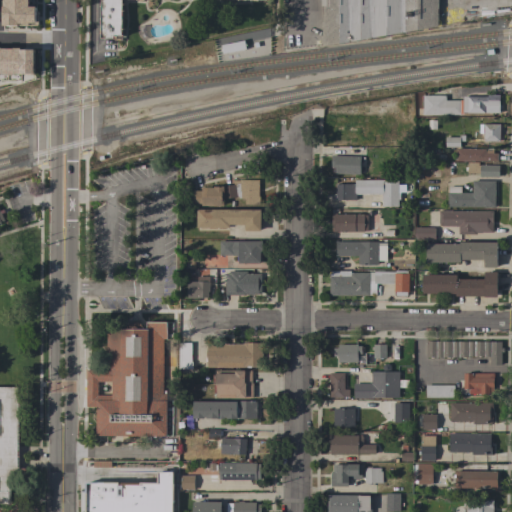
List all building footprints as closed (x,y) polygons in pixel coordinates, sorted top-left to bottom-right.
[(122,0),(122,3),(123,3),(123,11),(122,11),(122,28),(123,28),(123,36),(116,36),(116,38),(100,38),(100,33),(100,28),(101,28),(101,0),(122,0)] [(322,46),(322,22),(321,22),(321,0),(437,0),(437,26),(322,46)] [(0,2),(29,2),(32,2),(32,8),(33,8),(33,17),(6,17),(6,16),(0,16),(0,2)] [(463,87),(463,97),(487,97),(487,95),(499,95),(499,112),(461,113),(461,114),(422,115),(422,95),(444,95),(444,87),(463,87)] [(410,148),(394,149),(394,136),(388,136),(388,131),(394,131),(394,119),(410,119),(410,148)] [(331,139),(331,124),(362,124),(362,139),(331,139)] [(503,141),(483,141),(483,138),(481,138),(482,133),(479,133),(479,124),(483,124),(503,124),(503,141)] [(443,146),(443,143),(445,143),(445,137),(458,137),(458,135),(465,135),(464,141),(466,141),(466,147),(459,147),(443,146)] [(456,161),(456,160),(454,160),(454,158),(456,158),(456,149),(485,149),(485,148),(492,148),(492,153),(497,153),(497,161),(456,161)] [(358,174),(335,174),(335,172),(331,172),(331,168),(330,168),(331,155),(359,156),(358,174)] [(479,176),(479,173),(466,173),(467,162),(478,162),(478,165),(479,165),(499,165),(498,177),(479,176)] [(213,188),(213,186),(223,186),(233,184),(232,181),(239,180),(239,179),(258,180),(258,196),(259,196),(258,205),(244,204),(244,198),(236,198),(236,197),(223,200),(223,206),(189,206),(189,191),(201,191),(201,187),(213,188)] [(397,206),(381,206),(381,194),(356,194),(356,200),(335,200),(335,194),(332,194),(332,189),(335,189),(335,184),(354,184),(354,180),(398,180),(397,206)] [(494,207),(447,206),(447,193),(448,193),(448,186),(460,186),(460,193),(472,193),(472,180),(495,181),(494,207)] [(260,210),(260,231),(244,231),(244,225),(228,225),(228,228),(196,227),(196,209),(260,210)] [(438,210),(492,211),(492,232),(476,232),(476,234),(458,234),(458,226),(441,226),(438,223),(438,210)] [(332,231),(332,225),(331,225),(331,214),(363,214),(363,215),(367,215),(367,231),(363,231),(363,232),(332,231)] [(434,239),(414,239),(414,227),(432,227),(435,228),(434,239)] [(261,241),(261,250),(261,251),(259,251),(259,263),(237,263),(237,260),(236,260),(236,256),(232,256),(232,255),(230,255),(230,256),(221,256),(221,255),(219,255),(219,241),(261,241)] [(378,242),(377,258),(378,258),(378,261),(377,261),(377,265),(357,265),(357,256),(335,256),(336,241),(378,242)] [(497,267),(483,267),(484,259),(460,259),(460,262),(426,262),(426,244),(459,244),(459,242),(497,242),(497,267)] [(408,292),(406,292),(406,296),(395,295),(395,291),(393,291),(393,284),(375,283),(375,295),(368,295),(368,296),(328,295),(329,276),(330,276),(330,271),(350,271),(350,272),(368,273),(368,272),(373,272),(373,271),(395,272),(395,270),(407,271),(407,273),(408,273),(408,292)] [(224,273),(228,273),(228,271),(246,271),(246,274),(260,273),(260,294),(253,294),(253,295),(248,295),(248,294),(245,294),(245,295),(225,295),(224,273)] [(496,297),(483,297),(483,296),(455,296),(455,294),(422,293),(422,274),(456,275),(456,279),(483,279),(484,271),(497,272),(496,297)] [(187,298),(187,282),(196,282),(196,277),(208,277),(208,292),(207,292),(207,298),(187,298)] [(95,436),(96,407),(86,407),(86,370),(105,370),(106,329),(145,329),(145,322),(166,322),(165,339),(163,339),(162,394),(166,394),(165,436),(95,436)] [(501,348),(503,348),(503,352),(501,352),(501,365),(489,365),(489,356),(468,356),(468,357),(422,357),(422,341),(501,342),(501,348)] [(190,361),(192,361),(192,369),(178,369),(178,343),(191,343),(190,361)] [(242,344),(242,343),(261,343),(261,354),(262,354),(262,367),(245,366),(245,367),(237,367),(206,367),(206,344),(242,344)] [(357,344),(357,346),(361,346),(361,347),(363,347),(363,350),(361,350),(361,354),(357,354),(357,362),(338,362),(338,356),(333,356),(333,348),(337,348),(337,345),(357,344)] [(385,344),(385,356),(372,356),(372,344),(385,344)] [(252,398),(216,397),(216,393),(213,393),(213,384),(212,384),(212,375),(214,375),(214,370),(251,370),(251,383),(252,383),(252,398)] [(398,398),(372,397),(372,398),(353,398),(353,383),(370,384),(371,371),(398,371),(398,398)] [(343,389),(348,389),(348,397),(343,397),(329,397),(329,381),(328,381),(328,373),(344,373),(343,389)] [(493,373),(493,387),(493,394),(468,394),(468,388),(463,388),(463,373),(493,373)] [(453,385),(453,397),(425,397),(425,385),(453,385)] [(0,387),(17,387),(16,468),(16,471),(8,471),(7,503),(0,503),(0,387)] [(256,419),(192,418),(192,401),(235,401),(256,401),(256,419)] [(447,414),(435,414),(435,402),(447,402),(447,414)] [(408,422),(393,422),(393,403),(408,403),(408,422)] [(491,403),(491,424),(472,424),(472,421),(449,421),(449,403),(491,403)] [(353,427),(332,427),(332,408),(353,408),(353,427)] [(417,429),(417,428),(416,428),(416,417),(417,417),(417,415),(421,415),(421,414),(435,414),(435,430),(417,429)] [(205,438),(204,429),(219,429),(219,438),(205,438)] [(490,434),(490,440),(491,440),(491,455),(471,455),(471,452),(449,452),(449,434),(490,434)] [(220,454),(220,438),(221,438),(221,435),(226,435),(226,438),(245,439),(245,443),(250,444),(250,449),(245,448),(244,455),(220,454)] [(357,454),(357,455),(329,454),(329,435),(357,435),(361,435),(361,437),(362,437),(362,444),(375,445),(374,454),(357,454)] [(434,436),(434,460),(420,460),(420,446),(420,436),(434,436)] [(188,440),(196,440),(196,443),(206,443),(206,456),(200,456),(200,452),(188,452),(188,440)] [(400,462),(400,452),(412,452),(412,463),(400,462)] [(218,463),(255,463),(255,464),(259,464),(259,479),(255,479),(255,480),(218,480),(218,467),(218,463)] [(416,484),(417,463),(432,464),(431,484),(416,484)] [(330,486),(330,471),(332,471),(332,465),(347,465),(347,464),(358,464),(358,469),(361,469),(361,479),(347,479),(347,483),(347,486),(330,486)] [(381,483),(364,483),(364,468),(366,468),(366,466),(374,466),(374,468),(380,468),(380,471),(381,471),(381,483)] [(497,471),(497,488),(454,488),(454,471),(497,471)] [(83,482),(83,511),(170,511),(170,472),(156,472),(155,483),(83,482)] [(193,475),(193,489),(180,489),(180,476),(193,475)] [(398,511),(386,511),(386,493),(398,493),(398,511)] [(327,511),(327,495),(359,495),(369,496),(369,508),(371,508),(371,511),(327,511)] [(466,511),(467,499),(493,500),(492,511),(466,511)] [(260,511),(232,511),(232,502),(237,502),(237,501),(243,501),(243,502),(255,503),(255,504),(260,504),(260,511)] [(221,502),(220,511),(192,511),(193,502),(221,502)]
